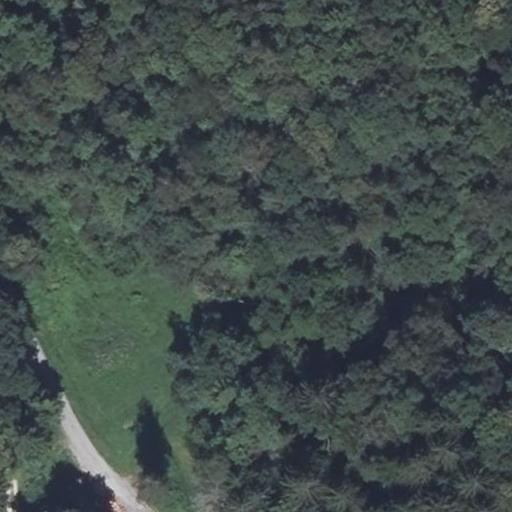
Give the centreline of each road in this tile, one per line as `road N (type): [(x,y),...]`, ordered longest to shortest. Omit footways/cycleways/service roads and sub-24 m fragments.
road 1 (unclassified): [(0,291),(32,366),(99,470),(141,511)]
road 2 (track): [(32,366),(16,417),(15,511)]
